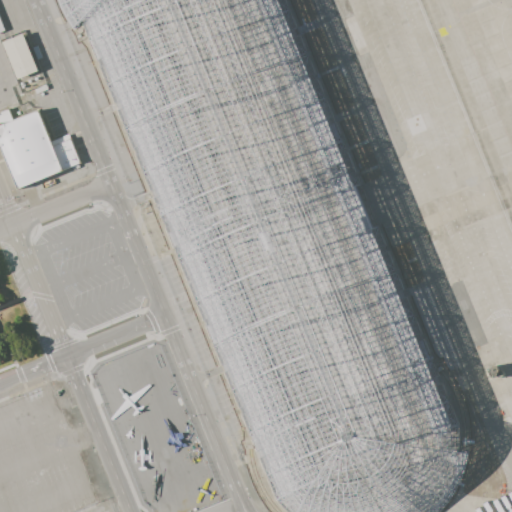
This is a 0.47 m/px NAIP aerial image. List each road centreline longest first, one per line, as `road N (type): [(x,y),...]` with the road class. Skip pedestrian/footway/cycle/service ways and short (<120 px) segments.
road 1 (residential): [(246,511),(38,0)]
road 2 (residential): [(317,0),(509,463)]
road 3 (residential): [(0,189),(133,511)]
road 4 (residential): [(0,384),(166,317)]
road 5 (residential): [(113,184),(0,231)]
